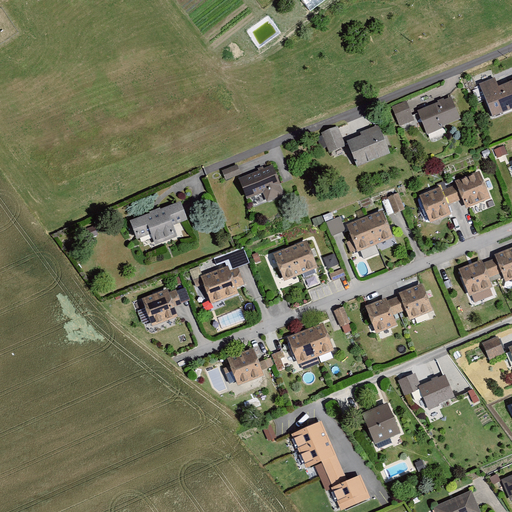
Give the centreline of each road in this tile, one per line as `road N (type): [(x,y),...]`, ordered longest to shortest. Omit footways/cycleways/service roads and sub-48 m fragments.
road 1 (residential): [(511,227),(176,369)]
road 2 (residential): [(511,48),(214,165)]
road 3 (residential): [(511,319),(275,423)]
